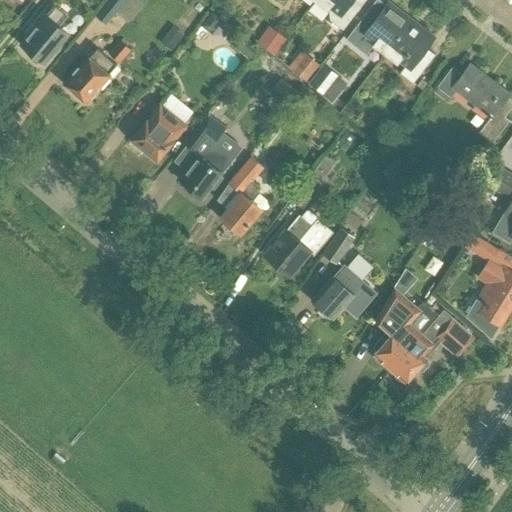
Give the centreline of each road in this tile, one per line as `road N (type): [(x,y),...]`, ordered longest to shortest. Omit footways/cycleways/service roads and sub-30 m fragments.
road 1 (residential): [(419,511),(0,147)]
road 2 (primary): [(511,401),(437,511)]
